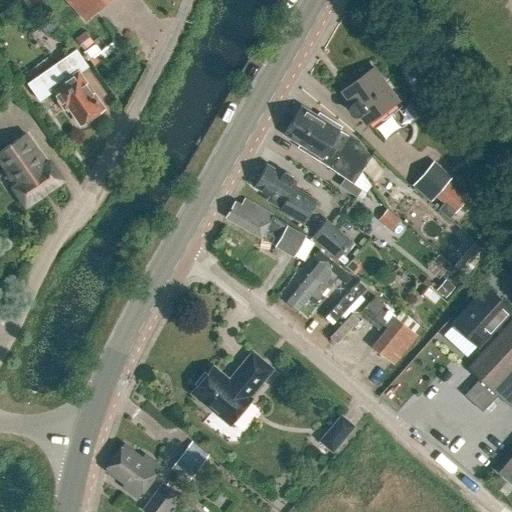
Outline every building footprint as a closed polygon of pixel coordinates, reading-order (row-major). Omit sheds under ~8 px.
[(64,14),(76,27),(84,19),(105,0),(67,0),(73,6),(64,14)] [(75,38),(84,49),(92,42),(84,31),(75,38)] [(87,66),(76,49),(28,83),(39,100),(53,91),(64,107),(68,104),(80,122),(102,107),(78,73),(87,66)] [(358,115),(359,114),(366,123),(383,110),(388,117),(391,115),(401,129),(410,122),(398,109),(402,107),(374,68),(364,75),(342,91),(352,105),(351,105),(351,106),(350,106),(349,108),(349,112),(351,114),(354,116),(355,116),(358,115)] [(330,143),(362,169),(374,151),(339,130),(341,126),(325,116),(323,120),(300,106),(291,120),(330,143)] [(339,186),(355,197),(361,189),(352,183),(362,169),(330,143),(291,120),(283,134),(306,148),(304,151),(319,161),(330,168),(322,179),(337,189),(339,186)] [(0,161),(17,185),(13,187),(25,204),(61,179),(49,162),(46,164),(25,134),(0,150),(0,161)] [(265,164),(253,186),(283,203),(278,211),(303,225),(316,201),(293,188),(296,182),(265,164)] [(447,182),(435,195),(454,212),(465,199),(447,182)] [(226,218),(260,237),(272,215),(244,200),(241,206),(234,202),(226,218)] [(400,219),(386,208),(378,218),(392,229),(400,219)] [(337,259),(353,240),(327,219),(311,239),(321,246),(337,259)] [(284,225),(272,245),(292,257),(304,236),(284,225)] [(353,273),(337,260),(337,259),(321,246),(312,257),(318,261),(284,303),(296,313),(311,294),(317,299),(335,276),(345,283),(353,273)] [(438,289),(446,296),(465,274),(458,267),(438,289)] [(339,340),(359,318),(351,310),(369,291),(357,280),(326,313),(339,325),(331,333),(339,340)] [(453,323),(479,346),(511,309),(487,286),(453,323)] [(372,325),(369,329),(372,331),(375,328),(378,330),(385,321),(381,318),(385,313),(379,309),(383,304),(374,297),(360,314),(370,322),(369,323),(372,325)] [(394,318),(371,348),(393,365),(416,335),(394,318)] [(511,319),(467,368),(491,390),(490,391),(503,402),(511,392),(511,319)] [(192,392),(230,423),(251,398),(250,396),(273,368),(252,352),(229,379),(214,366),(192,392)] [(341,415),(320,441),(332,451),(354,426),(341,415)] [(192,443),(178,460),(194,473),(208,457),(192,443)] [(124,485),(122,488),(137,499),(159,468),(144,457),(143,459),(124,446),(121,451),(120,450),(108,467),(109,468),(106,472),(124,485)] [(511,455),(498,472),(511,484),(511,455)] [(162,484),(142,511),(143,511),(167,511),(178,496),(162,484)]
